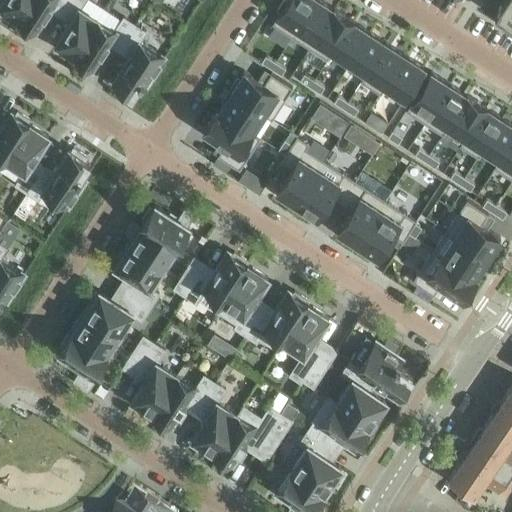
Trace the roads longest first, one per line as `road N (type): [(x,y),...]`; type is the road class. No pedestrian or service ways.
road 1 (residential): [(473,359),(153,152)]
road 2 (residential): [(11,368),(153,152)]
road 3 (residential): [(153,152),(0,53)]
road 4 (residential): [(153,152),(250,0)]
road 5 (tertiary): [(384,492),(473,359)]
road 6 (residential): [(140,450),(11,368)]
road 7 (residential): [(511,75),(394,0)]
